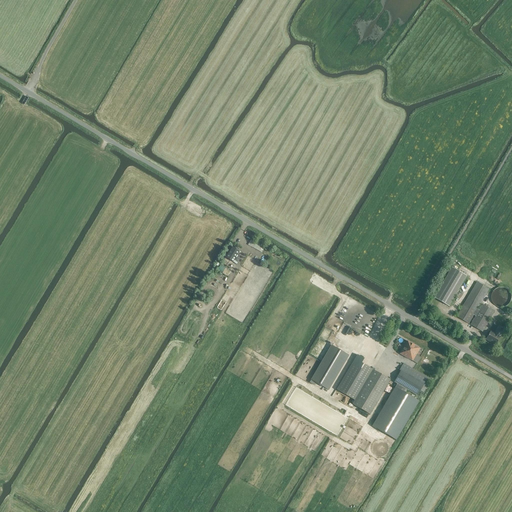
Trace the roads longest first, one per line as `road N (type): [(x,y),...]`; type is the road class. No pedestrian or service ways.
road 1 (unclassified): [(511,377),(0,74)]
road 2 (track): [(0,477),(172,200),(184,203),(177,218)]
